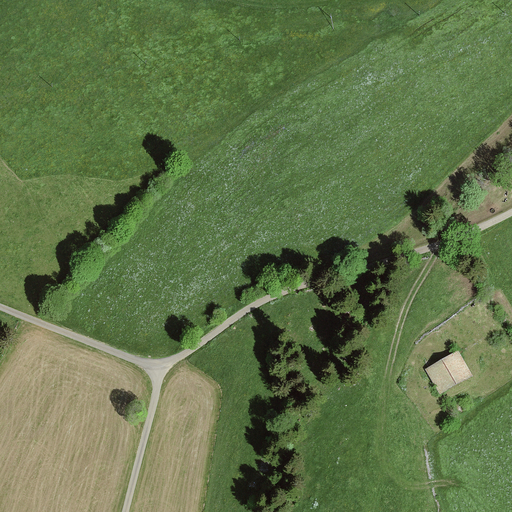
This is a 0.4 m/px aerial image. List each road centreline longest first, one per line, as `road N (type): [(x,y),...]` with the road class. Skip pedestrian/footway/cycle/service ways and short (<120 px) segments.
road 1 (unclassified): [(0,306),(157,364),(274,295),(511,212)]
road 2 (track): [(124,511),(157,364)]
